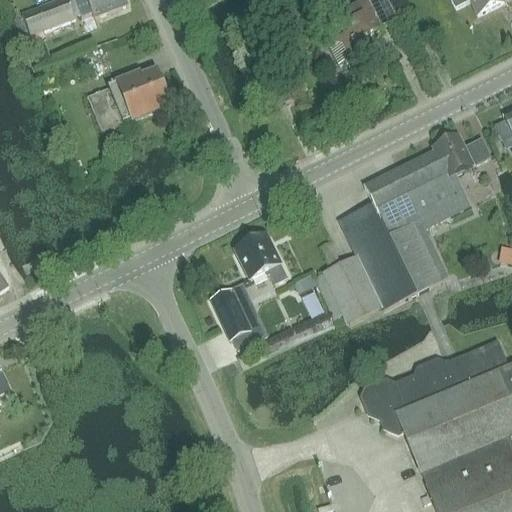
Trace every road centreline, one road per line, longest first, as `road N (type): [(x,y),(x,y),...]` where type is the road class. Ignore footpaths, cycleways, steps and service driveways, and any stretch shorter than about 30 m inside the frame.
road 1 (tertiary): [(252,208),(511,78)]
road 2 (unclassified): [(248,511),(226,442),(143,261)]
road 3 (unclassified): [(252,208),(156,0)]
road 4 (tertiary): [(0,331),(143,261)]
road 5 (tertiary): [(143,261),(252,208)]
